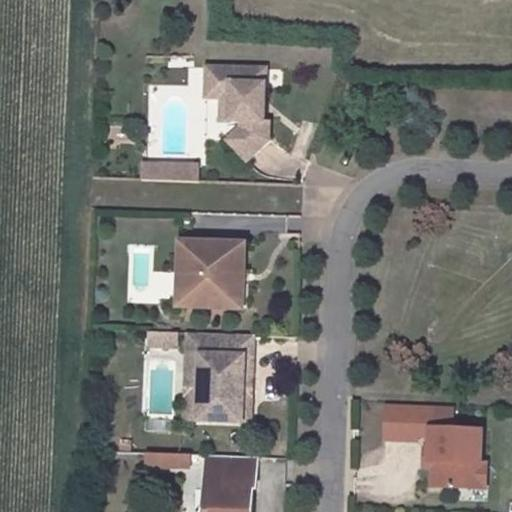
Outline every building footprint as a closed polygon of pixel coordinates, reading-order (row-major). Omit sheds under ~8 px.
[(266,69),(207,66),(205,96),(219,97),(228,97),(226,120),(238,121),(238,125),(227,139),(245,160),(267,141),(268,121),(263,121),(266,69)] [(228,97),(219,97),(217,120),(226,120),(228,97)] [(145,161),(145,182),(204,183),(204,162),(145,161)] [(244,247),(179,243),(177,276),(185,276),(184,309),(233,311),(235,279),(243,279),(244,247)] [(185,276),(177,276),(175,308),(184,309),(185,276)] [(243,279),(235,279),(233,311),(241,312),(243,279)] [(176,335),(148,333),(147,347),(175,349),(176,335)] [(251,339),(185,335),(184,357),(198,358),(194,423),(247,427),(248,402),(240,402),(242,380),(249,380),(251,339)] [(198,358),(184,357),(180,423),(194,423),(198,358)] [(433,409),(387,407),(385,439),(417,441),(417,436),(431,437),(430,462),(433,462),(432,486),(472,488),(473,464),(481,464),(482,431),(432,429),(433,409)] [(195,470),(195,453),(147,453),(147,470),(195,470)] [(254,461),(205,458),(201,511),(248,511),(250,493),(252,493),(254,461)] [(481,464),(473,464),(472,488),(486,489),(487,465),(481,464)]
